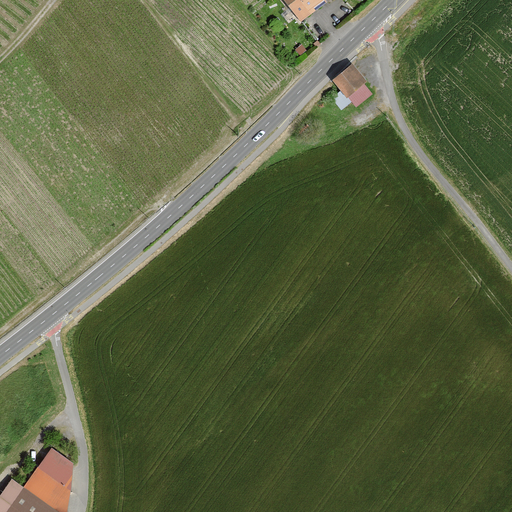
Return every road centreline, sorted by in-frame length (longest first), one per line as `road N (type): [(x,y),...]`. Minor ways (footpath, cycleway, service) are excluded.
road 1 (tertiary): [(51,315),(170,216),(393,0)]
road 2 (track): [(0,331),(158,202),(226,139),(236,118),(257,110),(304,66),(318,72)]
road 3 (track): [(370,21),(403,125),(511,265)]
road 4 (unclassified): [(51,315),(83,448),(81,511)]
road 5 (track): [(236,118),(146,0)]
